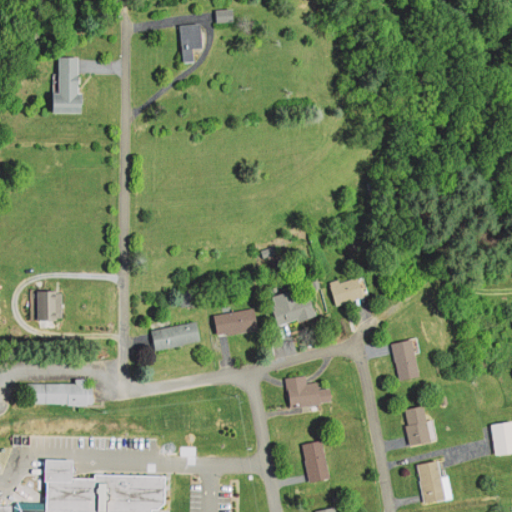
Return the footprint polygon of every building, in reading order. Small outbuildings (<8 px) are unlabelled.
[(238,19),(220,21),(218,9),(236,7),(238,19)] [(180,23),(185,60),(197,59),(196,46),(205,45),(202,20),(180,23)] [(81,52),(81,93),(85,93),(85,110),(55,111),(55,91),(61,91),(61,53),(81,52)] [(278,251),(266,256),(263,249),(275,244),(278,251)] [(330,278),(337,304),(369,295),(363,275),(341,281),(339,275),(330,278)] [(199,300),(184,303),(181,289),(196,286),(199,300)] [(61,288),(61,325),(39,325),(39,288),(61,288)] [(319,313),(279,326),(271,304),(276,302),(274,296),(295,289),(298,298),(313,293),(319,313)] [(260,327),(219,333),(216,314),(257,307),(260,327)] [(203,337),(158,348),(154,330),(199,319),(203,337)] [(393,341),(399,379),(422,375),(416,337),(393,341)] [(336,399),(292,404),(288,377),(306,375),(307,381),(321,380),(322,389),(334,387),(336,399)] [(95,402),(27,402),(26,382),(95,381),(95,402)] [(409,408),(415,445),(435,441),(428,404),(409,408)] [(511,420),(497,423),(500,453),(511,451),(511,420)] [(324,437),(331,477),(310,481),(303,441),(324,437)] [(420,462),(429,501),(451,497),(442,457),(420,462)] [(0,511),(0,506),(49,508),(50,460),(76,460),(75,476),(97,476),(97,472),(169,474),(168,502),(161,508),(154,508),(154,511),(0,511)]
